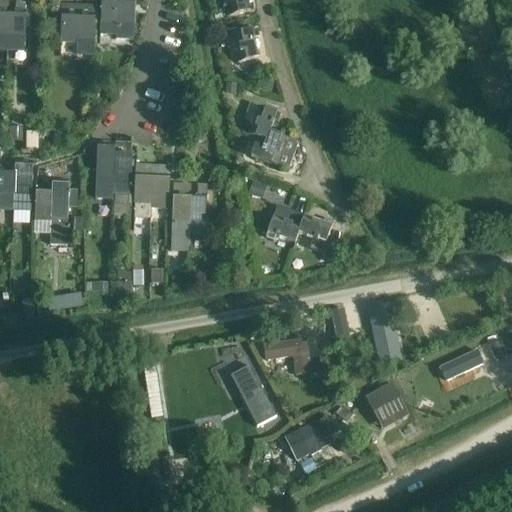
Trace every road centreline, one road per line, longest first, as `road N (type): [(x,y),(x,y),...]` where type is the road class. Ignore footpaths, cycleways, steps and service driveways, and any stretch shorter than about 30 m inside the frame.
road 1 (unclassified): [(0,359),(405,284)]
road 2 (residential): [(332,511),(511,423)]
